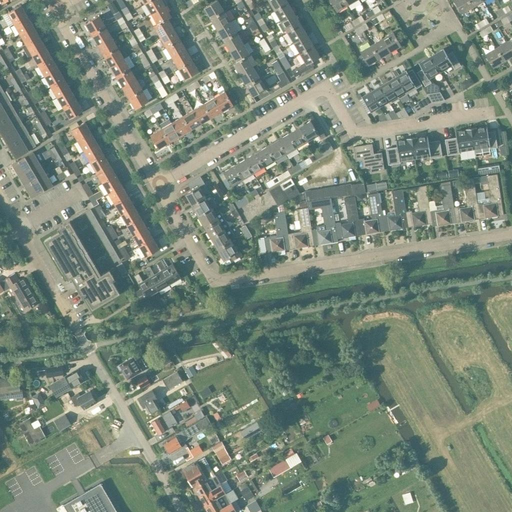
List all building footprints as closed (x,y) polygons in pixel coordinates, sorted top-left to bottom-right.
[(150,0),(145,3),(151,14),(164,6),(160,0),(150,0)] [(214,0),(203,7),(209,18),(223,10),(216,0),(214,0)] [(267,0),(274,11),(288,3),(285,0),(267,0)] [(347,6),(343,0),(328,0),(336,13),(347,6)] [(472,7),(467,0),(454,0),(453,0),(461,14),(472,7)] [(242,1),(236,4),(239,9),(245,6),(242,1)] [(113,2),(108,5),(111,9),(112,12),(117,9),(115,7),(113,2)] [(274,11),(280,22),(294,14),(288,3),(274,11)] [(8,13),(14,24),(27,16),(21,5),(8,13)] [(508,5),(502,8),(505,14),(511,11),(508,5)] [(153,26),(154,27),(171,17),(164,6),(151,14),(157,24),(153,26)] [(372,10),(374,14),(380,11),(381,11),(378,6),(377,7),(372,10)] [(505,14),(502,8),(496,12),(500,17),(505,14)] [(209,18),(216,29),(229,21),(223,10),(209,18)] [(253,15),(256,21),(262,18),(259,12),(253,15)] [(280,22),(287,33),(300,25),(294,14),(280,22)] [(376,18),(379,22),(385,18),(382,14),(376,18)] [(14,24),(20,34),(34,27),(27,16),(14,24)] [(85,24),(92,35),(105,27),(99,16),(85,24)] [(501,19),(504,25),(510,21),(507,16),(501,19)] [(154,27),(160,37),(173,30),(167,19),(171,17),(154,27)] [(246,20),(249,26),(255,23),(251,17),(246,20)] [(262,18),(256,21),(259,27),(265,23),(262,18)] [(358,24),(355,20),(344,26),(347,31),(358,24)] [(216,29),(222,40),(236,32),(229,21),(216,29)] [(255,23),(249,26),(252,31),(258,28),(255,23)] [(366,24),(360,27),(362,32),(368,28),(366,24)] [(287,33),(293,44),(307,36),(300,25),(287,33)] [(20,34),(26,45),(40,37),(34,27),(20,34)] [(92,35),(98,45),(111,37),(105,27),(92,35)] [(135,32),(138,37),(143,34),(140,29),(135,32)] [(160,37),(166,48),(179,40),(173,30),(160,37)] [(222,40),(228,51),(242,43),(236,32),(222,40)] [(127,36),(130,42),(135,39),(132,33),(127,36)] [(393,33),(382,40),(390,53),(401,46),(393,33)] [(143,34),(138,37),(141,43),(146,40),(143,34)] [(266,37),(269,43),(275,40),(271,34),(266,37)] [(293,44),(299,55),(313,47),(307,36),(293,44)] [(26,45),(32,56),(46,48),(40,37),(26,45)] [(98,45),(104,56),(118,48),(111,37),(98,45)] [(258,41),(262,48),(268,44),(264,38),(258,41)] [(135,39),(130,42),(133,47),(139,44),(135,39)] [(166,48),(172,59),(186,51),(179,40),(166,48)] [(275,40),(269,43),(272,48),(278,45),(275,40)] [(382,40),(371,46),(379,60),(390,53),(382,40)] [(511,50),(507,42),(496,48),(504,62),(511,56),(511,50)] [(242,43),(228,51),(235,61),(248,53),(242,43)] [(268,44),(262,48),(265,53),(271,49),(268,44)] [(379,60),(371,46),(360,53),(368,66),(379,60)] [(313,47),(299,55),(304,63),(291,71),(295,77),(304,72),(309,69),(314,66),(312,62),(320,58),(313,47)] [(3,51),(6,57),(11,54),(7,48),(3,51)] [(32,56),(39,66),(52,58),(46,48),(32,56)] [(104,56),(110,67),(124,59),(118,48),(104,56)] [(496,48),(485,54),(493,68),(504,62),(496,48)] [(147,53),(150,59),(156,56),(152,50),(147,53)] [(444,50),(431,57),(440,72),(452,65),(455,70),(461,66),(452,53),(447,56),(444,50)] [(172,59),(179,69),(192,62),(186,51),(172,59)] [(232,63),(239,74),(252,66),(245,55),(248,53),(235,61),(232,63)] [(139,58),(143,63),(148,60),(144,54),(139,58)] [(156,56),(150,59),(154,64),(159,61),(156,56)] [(422,70),(417,73),(425,87),(431,84),(429,79),(440,72),(431,57),(419,64),(422,70)] [(39,66),(45,77),(58,69),(52,58),(39,66)] [(110,67),(116,77),(130,69),(124,59),(110,67)] [(148,60),(143,63),(146,69),(151,66),(148,60)] [(272,63),(275,69),(280,66),(277,60),(272,63)] [(192,62),(179,69),(185,80),(198,72),(192,62)] [(239,74),(245,85),(258,77),(252,66),(239,74)] [(15,72),(19,78),(23,75),(20,69),(15,72)] [(45,77),(51,87),(64,80),(58,69),(45,77)] [(116,77),(123,88),(136,80),(130,69),(116,77)] [(405,71),(397,76),(407,94),(416,88),(406,70),(405,71)] [(160,74),(163,80),(168,77),(165,71),(160,74)] [(152,78),(155,84),(160,81),(157,75),(152,78)] [(397,76),(388,81),(399,99),(407,94),(397,76)] [(251,96),(257,92),(258,92),(265,88),(258,77),(245,85),(251,96)] [(470,78),(466,81),(469,86),(474,84),(470,78)] [(51,87),(57,98),(71,90),(64,80),(51,87)] [(123,88),(129,98),(142,91),(136,80),(123,88)] [(388,81),(379,86),(388,102),(390,104),(399,99),(388,81)] [(198,82),(193,85),(196,90),(201,87),(198,82)] [(196,90),(193,85),(187,88),(190,94),(196,90)] [(379,86),(370,92),(379,107),(388,102),(379,86)] [(27,93),(31,99),(36,96),(32,90),(27,93)] [(57,98),(63,109),(77,101),(71,90),(57,98)] [(0,93),(0,108),(10,102),(4,91),(0,93)] [(142,91),(129,98),(135,109),(140,106),(149,101),(142,91)] [(225,92),(214,98),(223,112),(233,106),(225,92)] [(362,98),(358,100),(367,114),(370,112),(371,112),(379,107),(370,92),(362,97),(362,96),(361,97),(362,98)] [(439,92),(427,94),(432,103),(444,101),(439,92)] [(176,93),(171,97),(174,102),(179,98),(176,93)] [(174,102),(171,97),(165,100),(168,105),(174,102)] [(214,98),(204,104),(212,118),(223,112),(214,98)] [(77,101),(63,109),(70,119),(78,115),(83,111),(77,101)] [(0,108),(0,122),(16,113),(10,102),(0,108)] [(204,104),(193,111),(201,124),(212,118),(204,104)] [(40,114),(43,120),(48,118),(44,111),(40,114)] [(193,111),(183,117),(191,131),(201,124),(193,111)] [(0,122),(0,131),(3,136),(23,124),(16,113),(0,122)] [(183,117),(172,123),(180,137),(191,131),(183,117)] [(311,121),(299,128),(308,142),(319,136),(320,138),(322,137),(325,135),(318,124),(314,127),(311,121)] [(72,131),(78,141),(91,133),(85,123),(72,131)] [(172,123),(161,129),(169,143),(180,137),(172,123)] [(3,136),(9,147),(29,135),(23,124),(3,136)] [(475,129),(471,129),(474,149),(489,147),(489,149),(497,148),(494,132),(487,133),(486,127),(476,129),(476,127),(475,127),(475,129)] [(299,128),(288,134),(297,149),(308,142),(299,128)] [(169,143),(161,129),(151,136),(159,149),(169,143)] [(471,129),(466,130),(466,129),(465,129),(465,130),(456,132),(455,132),(456,138),(445,140),(447,155),(459,154),(459,152),(474,149),(471,129)] [(78,141),(84,152),(97,144),(91,133),(78,141)] [(288,134),(278,141),(286,155),(297,149),(288,134)] [(29,135),(9,147),(16,158),(36,146),(29,135)] [(416,138),(412,139),(415,159),(434,156),(434,158),(442,156),(439,141),(428,142),(427,136),(426,136),(426,137),(417,138),(416,137),(416,138)] [(397,147),(386,149),(388,165),(400,163),(399,161),(415,159),(412,139),(407,140),(407,138),(406,138),(406,140),(396,141),(397,147)] [(57,144),(61,151),(66,148),(62,141),(57,144)] [(278,141),(267,147),(275,161),(286,155),(278,141)] [(84,152),(90,162),(103,155),(97,144),(84,152)] [(383,171),(384,170),(381,153),(373,154),(372,144),(353,147),(353,148),(354,148),(355,160),(362,158),(363,166),(371,165),(372,172),(383,170),(383,171)] [(267,147),(256,153),(264,167),(275,161),(267,147)] [(323,156),(321,151),(315,155),(318,159),(323,156)] [(12,164),(19,175),(39,163),(32,152),(12,164)] [(256,153),(245,160),(253,174),(264,167),(256,153)] [(90,162),(96,173),(110,165),(103,155),(90,162)] [(245,160),(234,166),(242,180),(253,174),(245,160)] [(69,165),(73,172),(78,169),(74,162),(69,165)] [(19,175),(25,186),(45,175),(39,163),(19,175)] [(96,173),(102,184),(116,176),(110,165),(96,173)] [(242,180),(234,166),(223,172),(231,187),(242,180)] [(84,174),(77,178),(79,182),(86,179),(84,174)] [(484,192),(476,193),(478,204),(477,204),(480,219),(491,217),(504,215),(497,174),(486,176),(487,184),(490,198),(485,199),(484,192)] [(45,175),(25,186),(32,197),(52,186),(45,175)] [(102,184),(109,194),(122,186),(116,176),(102,184)] [(185,195),(191,206),(206,198),(200,187),(204,185),(200,177),(188,184),(192,191),(185,195)] [(453,208),(456,223),(480,219),(477,204),(478,204),(476,193),(473,178),(463,180),(467,208),(460,209),(459,207),(453,208)] [(291,179),(280,185),(283,190),(294,184),(291,179)] [(215,185),(218,191),(223,188),(220,182),(215,185)] [(377,191),(387,190),(386,182),(376,184),(377,191)] [(82,186),(86,193),(91,190),(86,183),(82,186)] [(352,185),(353,195),(355,195),(362,194),(366,193),(364,183),(352,185)] [(294,184),(283,190),(286,195),(297,189),(294,184)] [(280,185),(269,192),(272,197),(283,190),(280,185)] [(434,201),(428,202),(430,212),(432,224),(432,227),(456,223),(453,208),(450,185),(439,187),(442,205),(436,206),(435,206),(434,201)] [(109,194),(115,205),(128,197),(122,186),(109,194)] [(405,212),(408,227),(432,224),(430,212),(428,202),(426,186),(415,188),(419,212),(412,213),(411,211),(406,212),(405,212)] [(223,188),(218,191),(221,196),(226,193),(223,188)] [(286,195),(289,201),(300,194),(297,189),(286,195)] [(283,190),(272,197),(275,202),(286,195),(283,190)] [(382,216),(385,231),(408,227),(405,212),(406,212),(402,190),(392,191),(396,216),(389,217),(388,215),(382,216)] [(252,198),(250,193),(244,196),(247,201),(248,203),(254,200),(253,197),(252,198)] [(358,220),(361,235),(385,231),(382,216),(379,193),(368,195),(372,220),(365,221),(364,219),(359,220),(358,220)] [(286,195),(275,202),(278,207),(289,201),(286,195)] [(206,198),(191,206),(198,217),(212,209),(216,206),(210,196),(206,198)] [(115,205),(121,215),(134,207),(128,197),(115,205)] [(335,224),(337,239),(361,235),(358,220),(359,220),(356,201),(355,197),(344,199),(348,224),(341,225),(341,223),(335,224)] [(308,207),(308,209),(308,210),(322,208),(324,225),(316,226),(317,230),(312,231),(311,231),(313,240),(314,246),(338,242),(337,239),(335,224),(335,221),(334,215),(332,205),(331,198),(330,199),(324,200),(319,200),(313,201),(307,202),(308,206),(308,207)] [(301,203),(298,203),(300,210),(308,209),(308,207),(308,206),(307,202),(307,201),(301,202),(301,203)] [(94,207),(98,214),(103,212),(99,204),(94,207)] [(121,215),(127,226),(140,218),(134,207),(121,215)] [(198,217),(204,228),(223,217),(220,211),(215,214),(212,209),(198,217)] [(236,209),(231,212),(234,218),(239,215),(236,209)] [(294,234),(288,235),(290,250),(314,246),(313,240),(311,231),(312,231),(308,210),(308,209),(300,210),(297,210),(301,235),(294,236),(294,234)] [(84,214),(110,257),(116,254),(91,210),(84,214)] [(290,250),(284,212),(274,214),(278,238),(270,240),(270,238),(258,239),(260,255),(290,250)] [(204,228),(210,239),(230,228),(223,217),(204,228)] [(127,226),(133,236),(147,229),(140,218),(127,226)] [(53,244),(48,247),(53,255),(57,252),(61,259),(57,262),(60,268),(65,265),(69,272),(65,275),(68,280),(68,281),(71,279),(76,286),(77,289),(83,298),(83,299),(86,297),(90,304),(95,301),(98,306),(114,296),(111,291),(116,288),(113,281),(115,280),(109,270),(101,275),(98,277),(89,260),(88,261),(84,254),(84,253),(81,248),(80,248),(76,241),(77,241),(73,235),(71,233),(75,231),(69,222),(57,229),(59,232),(49,238),(53,244)] [(106,228),(111,235),(115,233),(111,225),(107,228),(106,228)] [(210,239),(217,250),(231,241),(229,237),(234,235),(230,228),(210,239)] [(133,236),(139,247),(153,239),(147,229),(133,236)] [(248,231),(244,234),(247,239),(252,236),(248,231)] [(153,239),(139,247),(146,258),(146,257),(159,250),(153,239)] [(231,241),(217,250),(223,261),(230,257),(233,261),(240,257),(238,253),(231,241)] [(119,249),(123,257),(128,254),(123,246),(119,249)] [(156,263),(161,271),(170,284),(181,278),(173,264),(166,268),(161,260),(156,263)] [(115,264),(120,272),(126,268),(121,261),(115,264)] [(145,270),(150,277),(158,291),(170,284),(161,271),(154,275),(150,267),(145,270)] [(15,274),(4,280),(4,281),(8,287),(8,288),(10,287),(24,310),(38,302),(24,278),(19,281),(15,274)] [(150,277),(143,282),(138,274),(134,276),(139,285),(141,289),(134,293),(142,306),(149,302),(147,298),(158,291),(150,277)] [(0,283),(0,288),(2,291),(3,290),(6,289),(8,287),(4,281),(1,282),(0,283)] [(225,346),(221,349),(228,357),(232,354),(225,346)] [(118,366),(122,373),(124,372),(128,378),(141,370),(140,367),(145,364),(154,359),(151,354),(143,359),(142,357),(136,361),(133,356),(118,366)] [(196,372),(192,365),(185,369),(189,376),(196,372)] [(45,369),(47,377),(63,374),(62,366),(45,369)] [(54,384),(53,386),(54,388),(55,390),(56,392),(57,393),(59,394),(61,394),(84,381),(77,369),(55,382),(54,384)] [(162,380),(168,390),(183,381),(177,371),(162,380)] [(136,382),(141,389),(149,383),(145,376),(136,382)] [(0,395),(1,399),(16,397),(16,398),(22,397),(21,390),(18,391),(16,378),(0,380),(0,395)] [(208,387),(200,392),(203,398),(211,393),(208,387)] [(59,398),(63,405),(72,400),(75,406),(81,403),(84,409),(96,402),(90,391),(80,397),(78,393),(70,398),(68,393),(59,398)] [(159,408),(156,402),(158,400),(152,391),(137,399),(143,409),(146,407),(149,414),(159,408)] [(186,401),(179,405),(179,406),(182,411),(189,407),(189,406),(186,401)] [(34,404),(27,406),(29,413),(37,411),(34,404)] [(177,423),(172,415),(175,412),(173,409),(163,415),(159,418),(151,422),(158,434),(166,429),(177,423)] [(51,432),(52,435),(60,431),(60,430),(70,424),(65,414),(54,420),(59,428),(51,432)] [(29,419),(19,425),(30,446),(40,440),(40,439),(45,437),(40,426),(34,429),(34,427),(31,422),(29,419)] [(182,431),(163,443),(169,454),(186,444),(184,441),(187,440),(199,432),(198,431),(205,427),(201,420),(182,431)] [(257,422),(241,431),(245,438),(246,440),(262,430),(257,422)] [(224,447),(221,442),(212,447),(215,452),(224,447)] [(291,448),(282,453),(286,459),(294,455),(291,448)] [(250,462),(259,458),(256,453),(248,458),(250,462)] [(228,455),(220,460),(222,464),(231,459),(229,455),(228,455)] [(187,477),(188,479),(207,468),(210,466),(204,457),(183,469),(180,471),(184,478),(187,477)] [(274,478),(291,468),(286,459),(269,469),(274,478)] [(188,479),(193,488),(212,477),(214,475),(215,475),(210,466),(207,468),(188,479)] [(240,473),(237,475),(240,481),(243,480),(248,477),(244,471),(240,473)] [(214,475),(193,488),(199,497),(220,484),(215,475),(214,475)] [(116,511),(100,483),(63,505),(67,511),(116,511)] [(220,484),(199,497),(204,506),(226,493),(220,484)] [(240,491),(243,496),(250,491),(247,486),(240,491)] [(250,491),(243,496),(246,501),(253,497),(250,491)] [(226,493),(204,506),(207,511),(214,511),(231,503),(226,493)] [(313,505),(316,510),(323,506),(320,501),(313,505)] [(231,503),(214,511),(235,511),(236,511),(231,503)]
